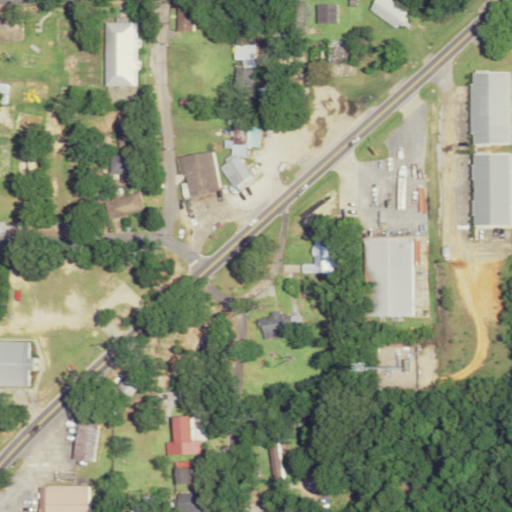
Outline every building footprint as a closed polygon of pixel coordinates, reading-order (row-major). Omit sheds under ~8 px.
[(405,14),(386,0),(369,0),(363,8),(393,30),(405,14)] [(332,23),(332,4),(312,4),(312,23),(332,23)] [(189,8),(172,9),(172,32),(189,31),(189,8)] [(100,86),(130,86),(130,68),(136,68),(136,61),(130,60),(130,48),(137,48),(137,39),(130,39),(130,22),(120,22),(120,17),(111,17),(111,22),(100,22),(100,86)] [(229,59),(237,59),(237,67),(250,67),(250,44),(229,45),(229,59)] [(228,93),(243,93),(243,69),(228,69),(228,93)] [(508,144),(506,71),(467,72),(469,145),(508,144)] [(255,126),(229,124),(228,145),(255,146),(255,126)] [(172,157),(174,174),(180,173),(184,197),(216,191),(209,150),(172,157)] [(508,152),(470,153),(471,225),(509,225),(508,152)] [(106,155),(105,180),(128,181),(129,156),(106,155)] [(215,166),(228,189),(247,177),(234,155),(215,166)] [(105,221),(139,211),(134,191),(99,201),(105,221)] [(410,316),(409,237),(361,237),(362,317),(410,316)] [(308,264),(297,264),(297,272),(328,274),(329,241),(309,240),(308,264)] [(295,315),(275,316),(275,311),(264,311),(264,317),(255,318),(256,340),(272,339),(272,330),(296,329),(295,315)] [(22,342),(0,341),(0,385),(21,386),(22,371),(27,371),(27,358),(22,357),(22,342)] [(166,441),(159,442),(159,455),(196,454),(196,440),(183,440),(182,416),(165,417),(166,441)] [(66,458),(86,461),(92,425),(72,422),(66,458)] [(263,436),(264,481),(274,481),(273,436),(263,436)] [(183,483),(181,467),(166,469),(168,485),(183,483)] [(80,511),(81,486),(33,485),(32,511),(80,511)] [(169,511),(195,511),(195,491),(169,492),(169,511)]
